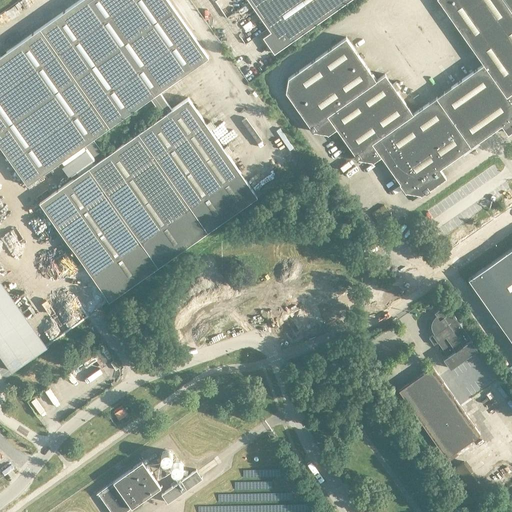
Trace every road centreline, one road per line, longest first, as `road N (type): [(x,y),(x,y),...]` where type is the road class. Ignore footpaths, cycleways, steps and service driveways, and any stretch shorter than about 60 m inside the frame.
road 1 (unclassified): [(0,501),(76,420),(136,380),(265,333)]
road 2 (unclassified): [(265,333),(445,265),(511,217)]
